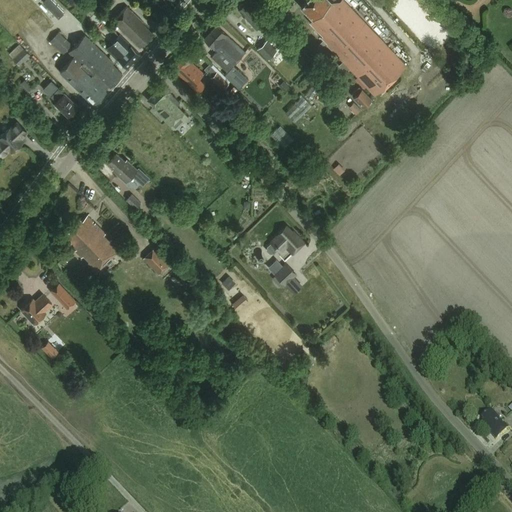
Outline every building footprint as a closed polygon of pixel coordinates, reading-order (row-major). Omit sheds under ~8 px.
[(50,0),(44,0),(42,2),(58,18),(63,13),(50,0)] [(374,95),(405,65),(342,0),(340,0),(339,2),(330,1),(328,0),(306,0),(300,6),(312,19),(309,21),(322,36),(321,37),(327,44),(326,44),(374,95)] [(244,3),(243,4),(242,4),(241,4),(240,5),(239,6),(239,7),(238,8),(237,9),(245,17),(244,18),(245,18),(245,19),(245,20),(245,21),(246,21),(247,22),(248,23),(249,23),(250,23),(256,30),(264,23),(257,16),(258,16),(252,10),(251,11),(244,3)] [(139,47),(152,33),(142,23),(143,22),(126,6),(112,21),(139,47)] [(43,7),(33,17),(47,31),(57,21),(43,7)] [(12,18),(6,24),(12,30),(18,24),(12,18)] [(267,36),(274,29),(269,24),(262,31),(267,36)] [(233,65),(245,52),(216,26),(216,25),(203,39),(216,51),(211,57),(227,72),(233,65)] [(71,44),(58,32),(50,41),(63,54),(71,44)] [(109,86),(121,73),(111,64),(113,62),(84,35),(70,51),(72,55),(73,56),(59,71),(66,78),(93,104),(105,91),(104,90),(108,85),(109,86)] [(126,68),(139,54),(131,45),(131,46),(119,35),(107,48),(118,59),(118,60),(126,68)] [(276,50),(267,40),(257,49),(266,59),(276,50)] [(185,50),(170,66),(198,92),(205,84),(199,78),(203,74),(190,62),(193,58),(185,50)] [(239,88),(247,78),(233,65),(227,72),(224,75),(239,88)] [(222,88),(227,82),(216,72),(210,77),(222,88)] [(24,79),(18,85),(25,93),(32,87),(24,79)] [(77,107),(77,106),(63,92),(63,93),(58,88),(59,87),(52,80),(42,90),(49,97),(50,96),(56,101),(53,103),(54,104),(55,106),(56,107),(59,108),(67,117),(68,116),(70,115),(72,113),(72,111),(74,110),(76,109),(77,107)] [(285,80),(281,85),(287,91),(291,86),(285,80)] [(170,125),(183,112),(176,105),(179,102),(169,91),(170,91),(162,83),(155,90),(156,91),(148,99),(154,105),(152,107),(170,125)] [(362,108),(371,100),(362,90),(353,98),(362,108)] [(297,121),(314,103),(303,93),(287,111),(297,121)] [(0,139),(0,154),(2,156),(9,149),(11,152),(22,142),(19,138),(26,132),(18,122),(10,129),(9,128),(0,136),(0,139)] [(343,143),(349,135),(344,132),(339,140),(343,143)] [(125,182),(137,169),(126,159),(124,160),(115,152),(112,156),(110,156),(108,159),(108,161),(107,162),(115,170),(114,171),(125,182)] [(135,208),(140,203),(131,194),(126,199),(135,208)] [(136,209),(151,225),(157,220),(141,204),(136,209)] [(95,272),(120,248),(95,223),(94,224),(92,222),(93,221),(87,215),(82,220),(79,218),(62,235),(76,249),(74,251),(95,272)] [(270,242),(271,242),(266,246),(266,250),(269,253),(273,253),(277,249),(279,251),(285,246),(292,254),(303,243),(293,232),(293,231),(292,231),(291,232),(286,226),(277,235),(270,242)] [(170,264),(154,248),(143,259),(159,274),(170,264)] [(66,261),(72,256),(67,252),(62,257),(66,261)] [(293,276),(296,274),(285,263),(271,276),(280,286),(283,283),(295,295),(304,287),(293,276)] [(66,309),(75,301),(58,283),(49,291),(66,309)] [(44,311),(51,303),(42,294),(35,301),(32,299),(21,309),(34,323),(45,313),(44,311)] [(248,301),(242,294),(231,303),(237,310),(248,301)] [(496,440),(508,429),(491,410),(482,419),(484,421),(482,423),(487,428),(486,429),(496,440)]
